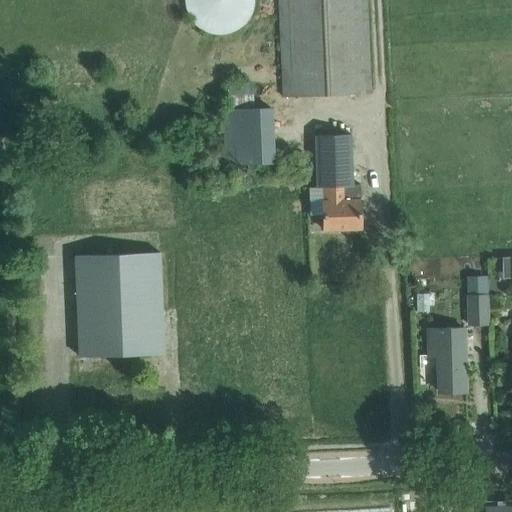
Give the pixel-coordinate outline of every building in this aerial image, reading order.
[(185,0),(187,13),(197,27),(207,33),(221,35),(235,32),(243,26),(247,22),(253,10),(254,3),(253,0),(185,0)] [(278,0),(282,76),(283,96),(370,93),(366,0),(278,0)] [(259,107),(258,80),(232,81),(232,108),(226,108),(228,165),(282,163),(280,107),(259,107)] [(360,184),(352,184),(351,133),(315,135),(317,187),(325,186),(326,201),(323,201),(324,229),(361,228),(360,201),(361,201),(360,184)] [(75,255),(78,336),(79,356),(163,353),(160,252),(75,255)] [(511,255),(502,256),(502,278),(511,278),(511,285),(511,284),(511,255)] [(488,323),(487,279),(467,280),(468,323),(488,323)] [(428,328),(428,336),(428,356),(438,355),(439,392),(466,391),(464,327),(428,328)] [(511,511),(511,500),(484,501),(484,511),(511,511)]
